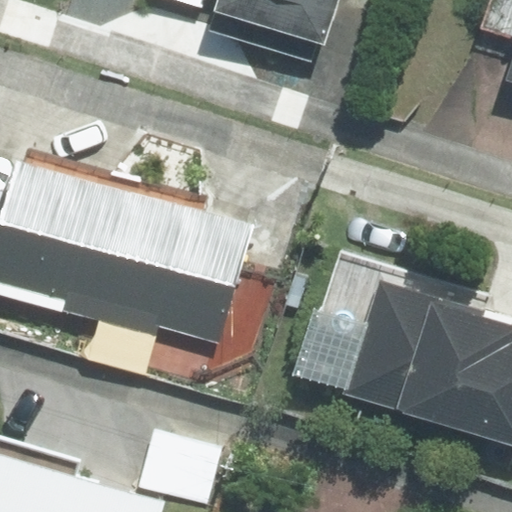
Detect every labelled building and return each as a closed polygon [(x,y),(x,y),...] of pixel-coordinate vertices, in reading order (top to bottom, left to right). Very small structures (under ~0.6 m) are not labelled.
[(226,0),(219,22),(324,55),(330,34),(342,38),(353,0),(226,0)] [(38,146),(0,260),(0,263),(73,287),(69,301),(165,333),(170,319),(228,339),(266,222),(38,146)] [(440,401),(511,423),(511,310),(386,271),(350,388),(435,415),(440,401)] [(181,495),(224,510),(244,449),(165,423),(145,484),(181,495)] [(0,511),(175,511),(181,495),(145,484),(0,435),(0,511)]
